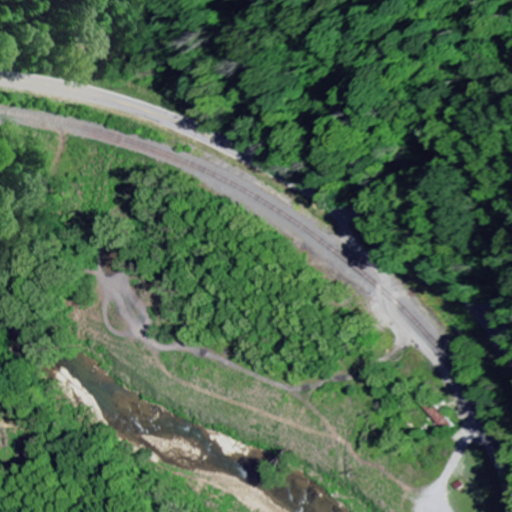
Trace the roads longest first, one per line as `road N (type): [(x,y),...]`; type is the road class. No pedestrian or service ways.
road 1 (secondary): [(511,377),(409,258),(265,164),(130,106),(0,77)]
road 2 (residential): [(342,210),(341,231),(376,270),(389,315),(445,388),(507,511)]
road 3 (residential): [(184,511),(0,399)]
